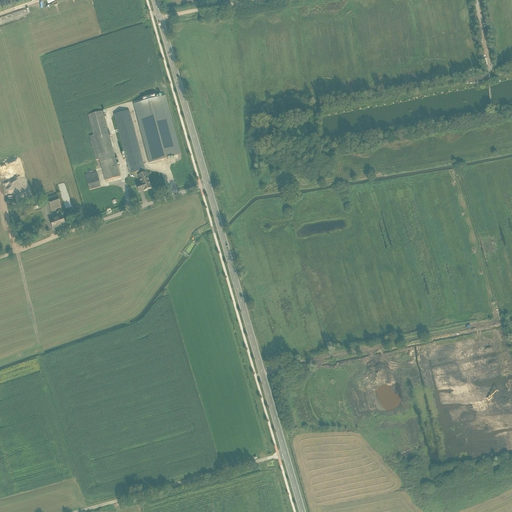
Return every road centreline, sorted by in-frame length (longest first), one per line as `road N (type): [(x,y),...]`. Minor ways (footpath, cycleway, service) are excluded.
road 1 (secondary): [(208,185),(300,511)]
road 2 (track): [(511,319),(260,371)]
road 3 (track): [(78,511),(283,454)]
road 4 (secondary): [(155,0),(208,185)]
road 5 (unclassified): [(48,242),(208,185)]
